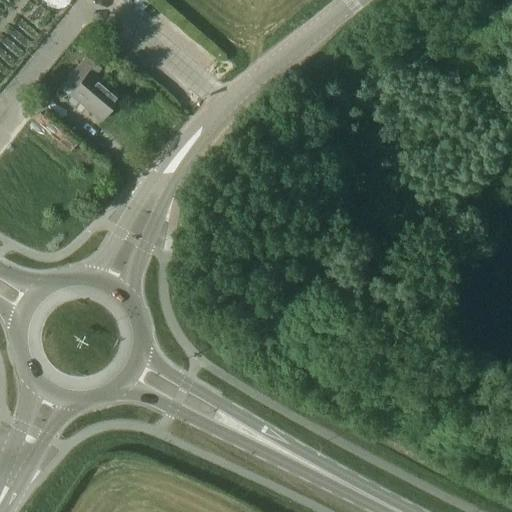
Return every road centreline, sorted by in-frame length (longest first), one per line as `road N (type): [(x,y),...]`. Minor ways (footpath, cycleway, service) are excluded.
road 1 (unclassified): [(160,176),(224,103),(351,0)]
road 2 (secondary): [(399,511),(248,432)]
road 3 (secondary): [(115,389),(248,432)]
road 4 (secondary): [(248,432),(140,352)]
road 5 (unclassified): [(125,296),(160,176)]
road 6 (unclassified): [(160,176),(91,277)]
road 7 (tertiary): [(32,380),(0,496)]
